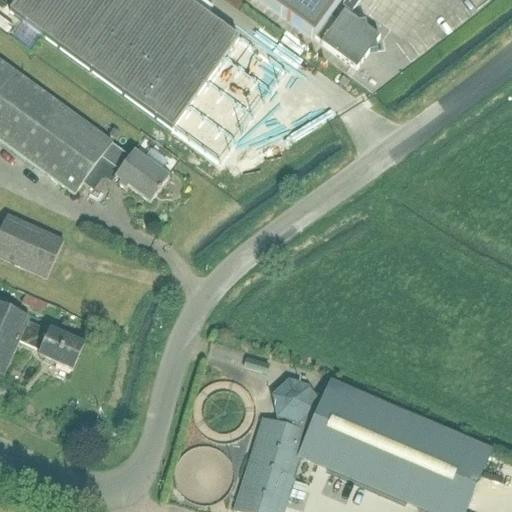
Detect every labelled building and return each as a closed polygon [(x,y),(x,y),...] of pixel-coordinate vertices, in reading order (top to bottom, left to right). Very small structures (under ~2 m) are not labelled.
[(18,0),(8,15),(14,20),(9,27),(29,43),(40,52),(46,43),(170,134),(238,42),(179,0),(18,0)] [(320,48),(355,74),(368,56),(376,54),(375,46),(379,41),(366,32),(365,25),(358,26),(343,15),(336,25),(329,20),(343,0),(253,0),(313,43),(314,41),(321,46),(320,48)] [(99,163),(111,147),(0,66),(0,145),(73,199),(99,163)] [(111,147),(99,163),(117,176),(114,181),(120,185),(118,189),(125,194),(127,190),(150,206),(168,181),(132,155),(129,160),(111,147)] [(6,220),(0,232),(0,262),(46,282),(62,245),(6,220)] [(21,306),(28,309),(32,300),(25,297),(21,306)] [(71,375),(83,348),(50,333),(49,337),(27,327),(28,323),(0,310),(0,382),(2,384),(19,345),(40,355),(38,361),(71,375)] [(284,511),(299,462),(416,511),(466,511),(492,453),(330,383),(307,437),(261,423),(233,511),(284,511)] [(287,388),(271,403),(274,422),(298,430),(316,409),(307,395),(287,388)] [(77,434),(80,444),(93,440),(89,430),(77,434)] [(300,500),(298,511),(314,511),(316,502),(300,500)]
